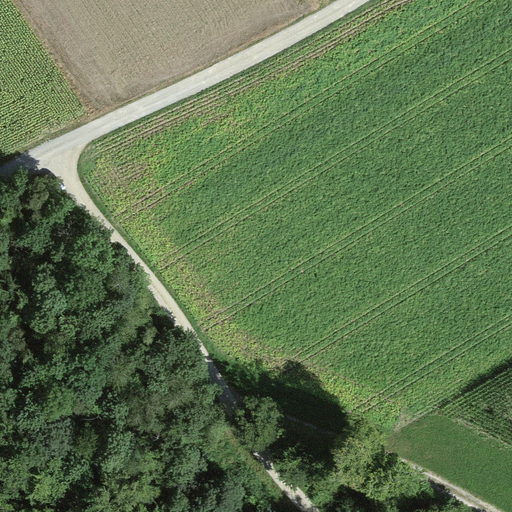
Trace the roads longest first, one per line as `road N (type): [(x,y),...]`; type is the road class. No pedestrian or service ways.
road 1 (track): [(56,149),(186,359),(313,511)]
road 2 (track): [(348,0),(56,149)]
